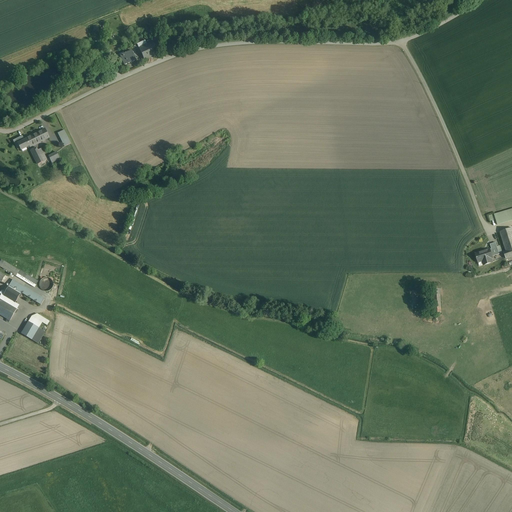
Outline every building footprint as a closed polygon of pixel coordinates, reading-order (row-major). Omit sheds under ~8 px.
[(155,42),(139,49),(145,62),(161,55),(155,42)] [(131,51),(120,56),(124,66),(135,61),(131,51)] [(48,127),(27,138),(28,139),(31,146),(30,146),(30,147),(32,150),(31,151),(37,165),(47,160),(40,146),(37,148),(35,145),(53,136),(48,127)] [(65,147),(71,144),(65,130),(58,133),(65,147)] [(22,136),(13,141),(17,148),(20,147),(18,143),(24,140),(22,136)] [(24,140),(18,143),(20,147),(21,150),(30,146),(31,146),(28,139),(24,140)] [(60,151),(49,156),(53,166),(65,160),(60,151)] [(511,209),(494,215),(496,220),(498,225),(511,220),(511,209)] [(511,228),(500,232),(503,240),(507,252),(511,250),(511,228)] [(492,251),(491,251),(493,257),(500,255),(499,254),(497,248),(496,243),(490,245),(492,249),(492,251)] [(484,252),(476,255),(478,263),(483,262),(483,265),(492,262),(491,259),(491,258),(493,257),(491,251),(484,253),(484,252)] [(0,262),(0,266),(34,287),(39,280),(21,269),(20,270),(2,260),(0,262)] [(44,299),(13,280),(9,286),(23,294),(41,305),(44,299)] [(42,295),(45,295),(49,293),(51,290),(51,286),(49,283),(46,281),(42,280),(39,282),(37,285),(37,289),(38,292),(42,295)] [(438,284),(428,285),(429,314),(440,313),(438,284)] [(13,307),(15,303),(18,304),(23,294),(9,286),(1,300),(13,307)] [(1,300),(0,299),(0,314),(10,321),(10,320),(17,309),(13,307),(1,300)] [(28,322),(40,329),(44,332),(50,322),(37,314),(35,318),(32,316),(28,322)] [(40,329),(28,322),(21,334),(33,341),(40,329)]
